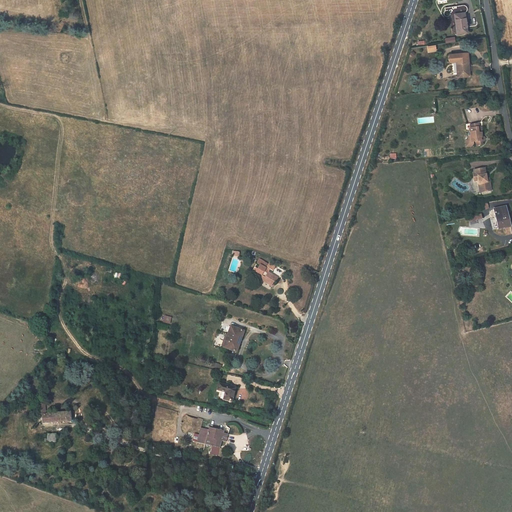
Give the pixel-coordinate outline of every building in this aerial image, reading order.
[(463,5),(449,7),(450,14),(454,14),(464,12),(465,12),(466,11),(467,10),(467,9),(467,8),(467,7),(466,6),(465,5),(464,5),(463,5)] [(466,32),(467,32),(464,12),(454,14),(457,34),(462,33),(466,32)] [(466,53),(451,54),(450,58),(452,61),(456,61),(467,60),(466,57),(466,53)] [(457,77),(469,76),(469,71),(468,60),(467,60),(456,61),(457,77)] [(482,137),(481,128),(479,128),(478,124),(470,125),(470,129),(469,129),(470,133),(470,135),(468,135),(468,140),(471,141),(471,142),(473,142),(476,141),(476,145),(482,145),(482,141),(483,141),(485,139),(483,137),(482,137)] [(481,192),(491,190),(489,180),(486,180),(486,178),(484,168),(474,170),(474,173),(472,173),(474,181),(478,180),(478,183),(480,183),(481,192)] [(498,229),(509,226),(505,207),(493,209),(495,216),(498,228),(498,229)] [(254,267),(251,272),(260,277),(259,279),(271,286),(274,282),(275,282),(278,278),(268,272),(267,273),(264,271),(268,264),(259,259),(257,263),(260,265),(257,269),(254,267)] [(270,262),(268,264),(264,271),(267,273),(268,272),(270,269),(273,271),(276,266),(270,262)] [(230,326),(222,347),(236,352),(244,331),(230,326)] [(219,383),(217,390),(225,392),(223,399),(232,401),(235,387),(219,383)] [(43,404),(36,404),(38,416),(41,415),(42,423),(65,421),(73,421),(73,411),(45,414),(44,403),(43,404)] [(167,409),(165,416),(175,419),(177,411),(167,409)] [(221,440),(225,442),(228,434),(223,433),(224,431),(209,427),(209,430),(201,428),(197,442),(205,444),(210,445),(211,442),(212,442),(212,443),(213,444),(220,446),(221,440)] [(47,434),(47,442),(56,442),(56,434),(47,434)]
